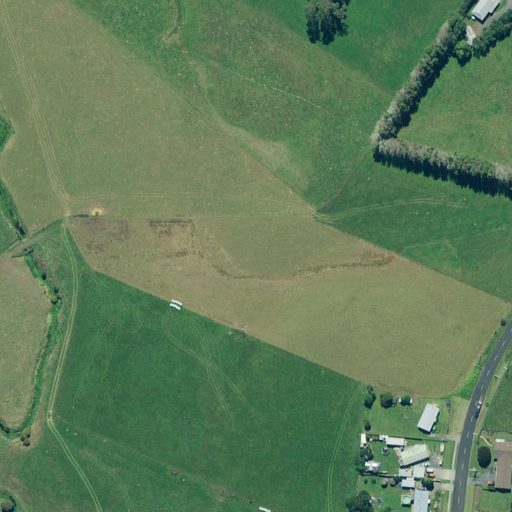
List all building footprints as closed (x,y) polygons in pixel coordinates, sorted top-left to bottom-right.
[(501,1),(499,0),(481,0),(482,0),(472,12),(483,21),(490,12),(492,13),(501,1)] [(479,42),(470,26),(461,31),(470,47),(479,42)] [(441,410),(428,404),(419,426),(431,432),(441,410)] [(511,475),(511,443),(496,442),(495,458),(500,459),(497,488),(511,489),(511,475)] [(431,456),(426,444),(402,453),(404,459),(400,461),(402,467),(431,456)] [(426,468),(411,467),(411,470),(401,470),(400,476),(425,478),(426,468)] [(428,511),(430,492),(417,491),(414,511),(428,511)]
